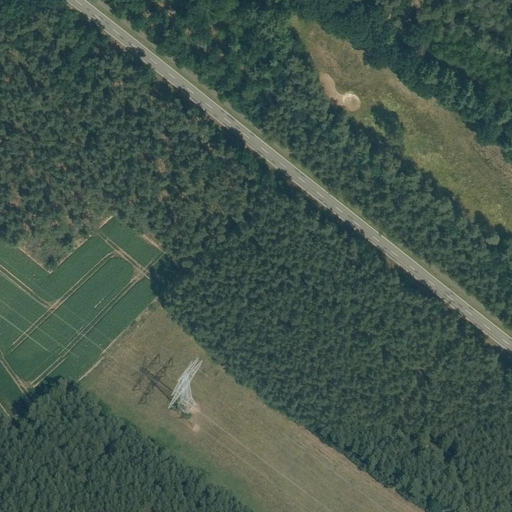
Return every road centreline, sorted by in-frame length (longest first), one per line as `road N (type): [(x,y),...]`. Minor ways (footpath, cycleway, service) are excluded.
road 1 (tertiary): [(75,0),(511,345)]
road 2 (track): [(460,304),(404,403),(451,463),(466,511)]
